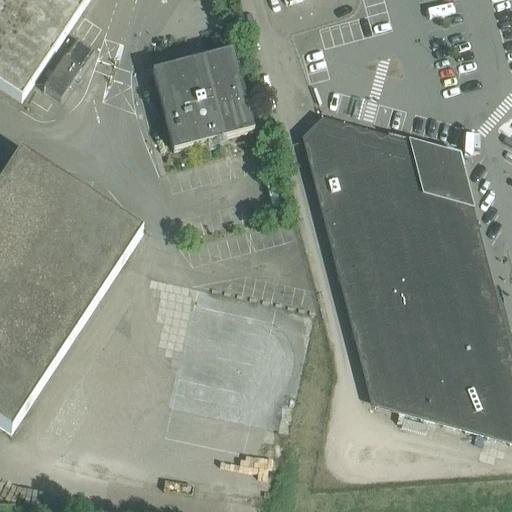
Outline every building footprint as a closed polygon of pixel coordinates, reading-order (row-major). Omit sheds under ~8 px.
[(0,0),(0,90),(21,105),(91,0),(0,0)] [(233,53),(152,74),(173,155),(254,134),(233,53)] [(511,375),(470,213),(468,205),(427,194),(417,153),(409,151),(323,126),(306,144),(374,409),(511,446),(511,375)] [(2,181),(0,178),(0,429),(10,435),(143,235),(20,154),(2,181)] [(246,410),(255,376),(214,366),(216,357),(205,354),(194,396),(246,410)]
